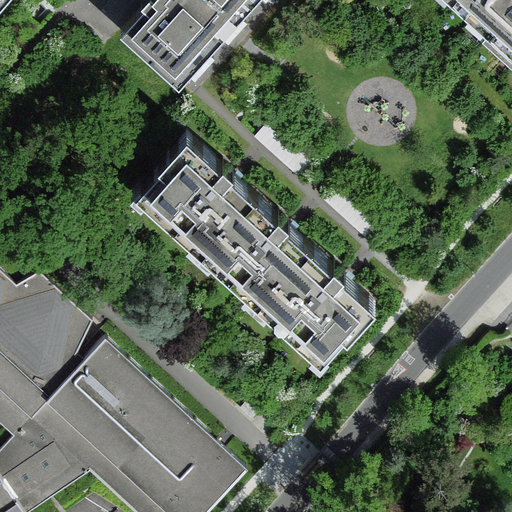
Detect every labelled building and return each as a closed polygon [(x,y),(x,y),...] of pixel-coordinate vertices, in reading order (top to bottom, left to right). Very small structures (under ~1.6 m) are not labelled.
[(225,15),(207,0),(136,0),(123,16),(180,66),(225,15)] [(207,0),(225,15),(237,0),(207,0)] [(511,0),(453,0),(450,4),(511,60),(511,0)] [(188,251),(248,186),(177,124),(119,191),(188,251)] [(248,186),(188,251),(244,300),(304,235),(248,186)] [(304,235),(244,300),(318,365),(376,298),(304,235)] [(0,382),(92,468),(140,511),(170,511),(171,511),(172,511),(204,511),(248,464),(108,334),(85,357),(77,350),(94,317),(42,268),(17,282),(0,265),(0,382)] [(92,468),(0,382),(0,415),(17,431),(0,448),(0,511),(29,511),(92,468)]
